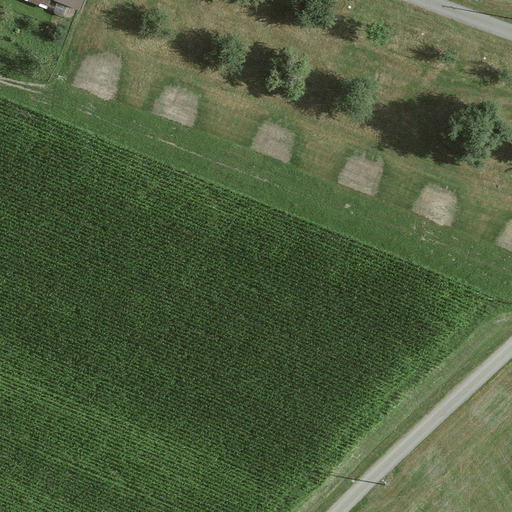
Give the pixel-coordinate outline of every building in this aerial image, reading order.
[(26,0),(49,9),(53,0),(26,0)] [(120,109),(127,75),(88,68),(82,101),(120,109)] [(174,95),(164,128),(201,140),(211,107),(174,95)] [(260,126),(250,159),(286,171),(297,138),(260,126)] [(370,200),(381,167),(345,156),(334,189),(370,200)] [(459,232),(471,199),(434,185),(422,219),(459,232)]
